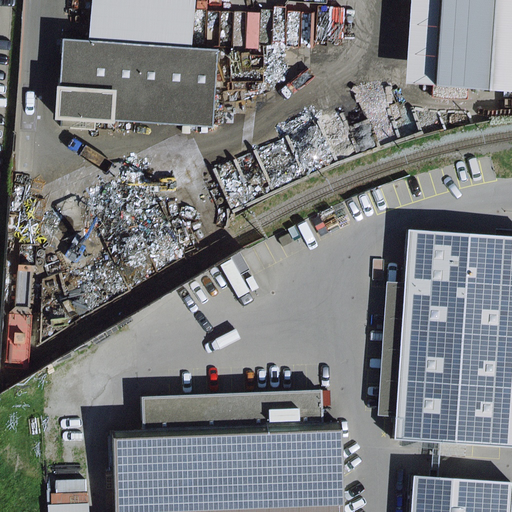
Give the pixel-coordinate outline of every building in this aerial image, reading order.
[(56,116),(209,126),(214,52),(193,51),(196,0),(90,0),(88,42),(61,40),(56,116)] [(441,88),(446,0),(415,0),(410,86),(441,88)] [(511,92),(511,0),(446,0),(441,88),(511,92)] [(511,237),(413,230),(408,284),(399,417),(397,440),(511,448),(511,237)] [(399,417),(408,284),(388,282),(379,416),(399,417)] [(145,399),(147,440),(324,434),(323,393),(145,399)] [(118,440),(119,511),(346,511),(344,433),(324,434),(147,440),(118,440)] [(509,511),(511,484),(413,479),(410,511),(509,511)] [(50,511),(89,511),(88,495),(49,498),(50,511)]
